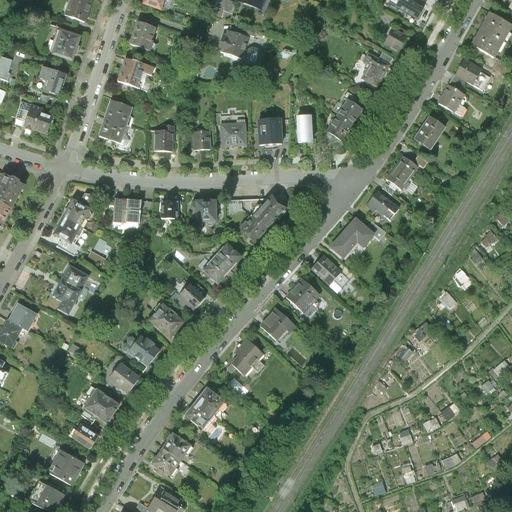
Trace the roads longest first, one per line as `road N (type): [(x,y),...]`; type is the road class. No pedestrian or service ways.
road 1 (residential): [(105,511),(185,387),(350,194)]
road 2 (residential): [(350,194),(318,176),(145,181),(63,167)]
road 3 (residential): [(350,194),(391,142),(473,0)]
road 4 (residential): [(122,0),(63,167)]
road 5 (residential): [(63,167),(0,292)]
